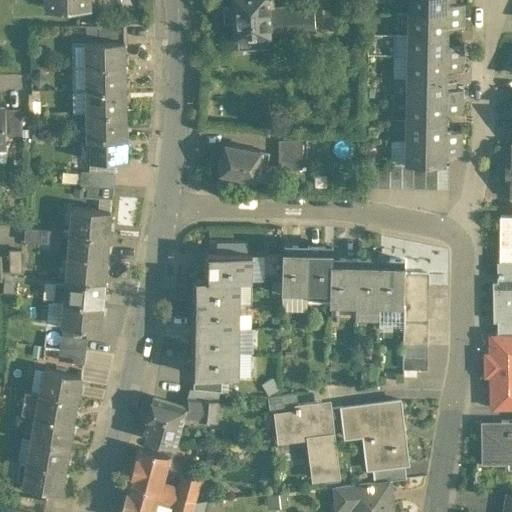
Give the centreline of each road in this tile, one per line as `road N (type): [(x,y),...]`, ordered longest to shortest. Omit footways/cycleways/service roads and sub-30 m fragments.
road 1 (residential): [(96,511),(138,377),(168,208)]
road 2 (residential): [(468,238),(338,211),(168,208)]
road 3 (residential): [(443,511),(460,393),(468,238)]
road 4 (residential): [(468,238),(483,141),(484,57),(498,0)]
road 5 (residential): [(168,208),(176,0)]
